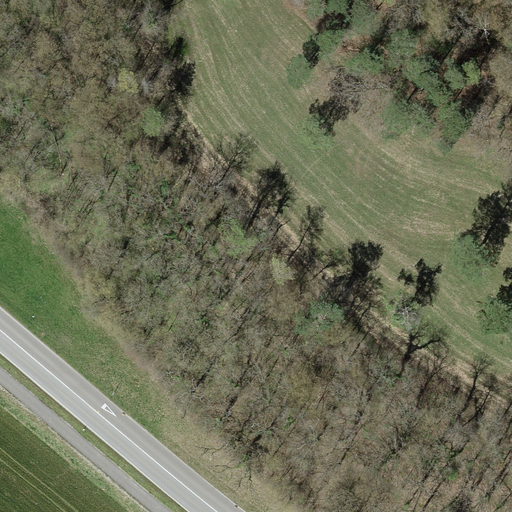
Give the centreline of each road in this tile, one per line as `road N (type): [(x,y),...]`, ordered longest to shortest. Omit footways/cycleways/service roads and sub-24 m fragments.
road 1 (track): [(133,0),(155,76),(194,140),(364,314),(511,416)]
road 2 (secondary): [(218,511),(0,329)]
